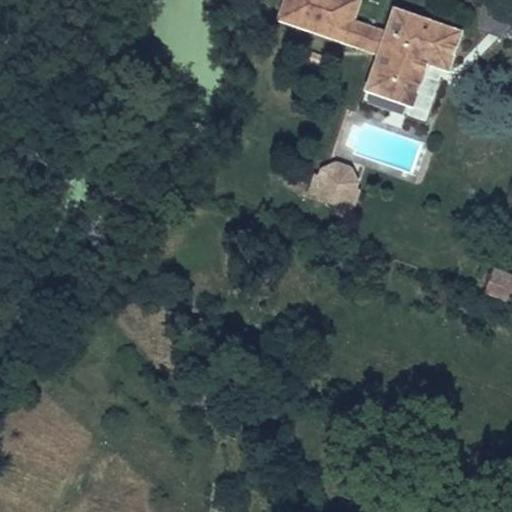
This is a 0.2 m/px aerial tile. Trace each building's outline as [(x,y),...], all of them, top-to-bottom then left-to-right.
[(357,0),(285,0),(279,19),(343,41),(350,22),(357,0)] [(445,69),(458,33),(393,11),(385,35),(378,53),(366,90),(410,105),(424,62),(445,69)] [(378,53),(385,35),(350,22),(343,41),(378,53)] [(318,68),(321,57),(303,51),(300,62),(318,68)] [(355,182),(349,170),(334,164),(321,170),(318,178),(353,190),(355,182)] [(353,190),(318,178),(314,176),(308,195),(350,210),(357,191),(353,190)] [(511,278),(492,270),(490,275),(511,283),(511,278)] [(511,303),(511,300),(511,283),(490,275),(483,293),(511,303)]
